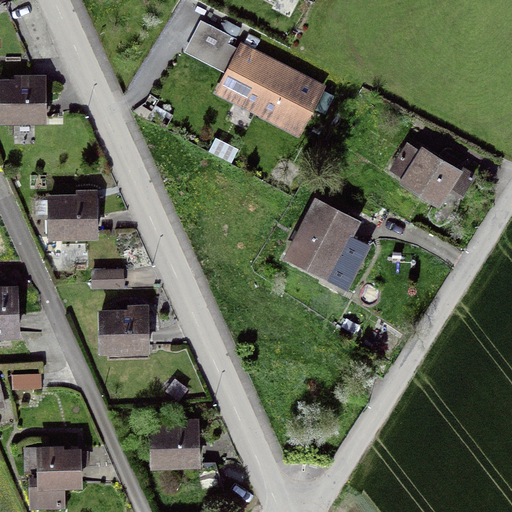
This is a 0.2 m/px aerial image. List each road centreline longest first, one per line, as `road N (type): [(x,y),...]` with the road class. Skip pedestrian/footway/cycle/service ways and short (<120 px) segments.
road 1 (tertiary): [(54,0),(281,511)]
road 2 (tertiary): [(310,511),(511,196)]
road 3 (residential): [(0,184),(145,511)]
